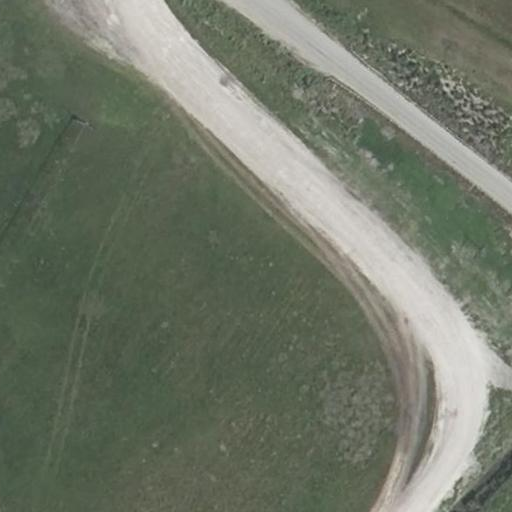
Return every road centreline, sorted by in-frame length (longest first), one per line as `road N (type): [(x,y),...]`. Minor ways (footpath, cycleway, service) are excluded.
road 1 (track): [(135,0),(163,51),(436,308),(471,379),(472,435),(414,511)]
road 2 (unclassified): [(511,195),(255,0)]
